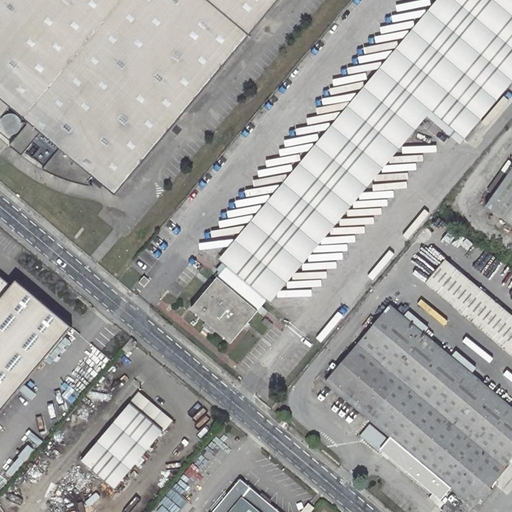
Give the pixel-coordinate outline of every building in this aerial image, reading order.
[(115,196),(280,0),(0,0),(0,118),(9,107),(28,123),(27,124),(24,122),(21,122),(19,118),(14,114),(7,114),(2,119),(0,125),(3,131),(8,134),(15,133),(19,130),(21,131),(9,145),(21,156),(40,133),(59,149),(42,169),(56,175),(66,179),(79,183),(92,186),(87,182),(92,177),(115,196)] [(511,0),(451,0),(227,266),(191,309),(230,343),(428,109),(464,139),(511,82),(511,0)] [(442,0),(222,262),(227,266),(451,0),(442,0)] [(511,224),(511,169),(486,206),(511,224)] [(32,274),(39,265),(34,260),(27,269),(32,274)] [(425,283),(511,356),(511,317),(444,261),(425,283)] [(0,272),(0,409),(68,329),(0,272)] [(144,286),(149,280),(144,276),(139,282),(144,286)] [(473,505),(511,458),(511,408),(509,406),(489,390),(423,334),(403,317),(390,306),(326,382),(391,437),(389,439),(380,449),(440,499),(450,487),(473,505)] [(403,317),(423,334),(428,328),(408,311),(403,317)] [(123,348),(129,353),(137,342),(132,338),(123,348)] [(244,370),(251,361),(245,356),(238,365),(244,370)] [(489,390),(509,406),(511,403),(511,397),(495,383),(489,390)] [(173,421),(138,392),(130,402),(132,403),(83,461),(115,488),(163,430),(165,431),(173,421)] [(361,435),(379,450),(380,449),(389,439),(371,423),(361,435)] [(281,511),(241,478),(212,511),(281,511)] [(311,511),(315,508),(310,503),(302,511),(311,511)]
